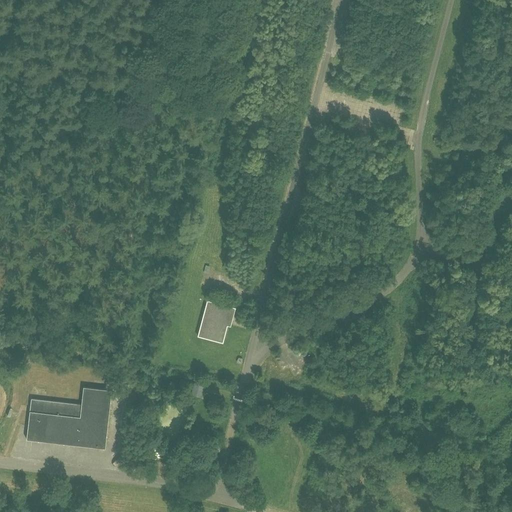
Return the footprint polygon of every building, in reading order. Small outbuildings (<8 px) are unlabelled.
[(354,5),(350,22),(349,25),(348,25),(347,25),(345,32),(346,33),(346,34),(347,34),(342,54),(346,39),(395,51),(400,34),(351,21),(355,5),(354,5)] [(300,214),(349,226),(354,209),(305,196),(309,180),(303,200),(302,200),(301,201),(299,207),(300,208),(300,209),(301,209),(296,229),(300,214)] [(235,308),(236,308),(207,300),(197,336),(223,343),(228,325),(227,324),(228,320),(235,308)] [(342,336),(336,338),(336,339),(342,336),(358,372),(375,364),(360,329),(366,326),(365,326),(363,327),(342,336)] [(488,327),(486,333),(481,351),(480,358),(482,351),(511,358),(511,339),(487,333),(488,327)] [(204,386),(194,383),(191,394),(201,396),(204,386)] [(82,404),(46,400),(31,398),(26,439),(105,449),(112,390),(84,387),(82,404)]
